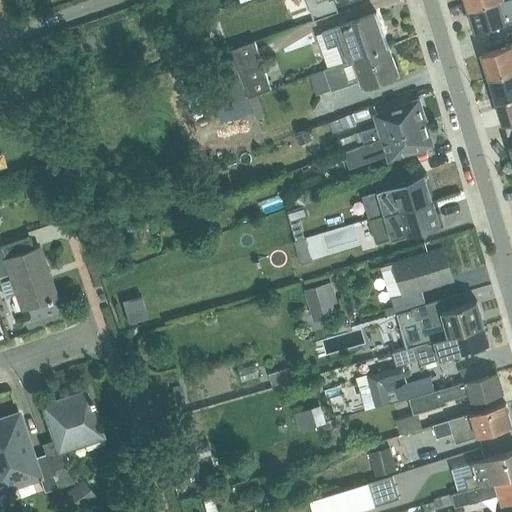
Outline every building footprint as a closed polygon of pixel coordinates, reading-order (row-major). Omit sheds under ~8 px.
[(336,0),(338,1),(341,0),(307,0),(311,9),(310,10),(314,22),(339,13),(335,2),(336,0)] [(465,0),(469,11),(503,0),(465,0)] [(475,32),(511,20),(511,0),(503,0),(469,11),(475,32)] [(317,36),(328,70),(389,48),(376,15),(317,36)] [(207,27),(192,32),(197,49),(212,45),(207,27)] [(490,81),(511,73),(511,33),(509,34),(511,45),(511,46),(483,56),(490,81)] [(255,43),(232,51),(235,61),(249,100),(258,96),(271,91),(255,43)] [(41,45),(31,47),(39,76),(50,73),(48,68),(53,66),(52,63),(56,62),(52,49),(43,52),(41,45)] [(360,88),(398,75),(389,48),(328,70),(309,77),(316,96),(332,91),(333,93),(359,83),(360,88)] [(231,121),(253,114),(249,100),(235,61),(212,69),(231,121)] [(511,73),(490,81),(497,104),(511,99),(511,73)] [(258,96),(249,100),(253,114),(256,122),(266,118),(258,96)] [(504,127),(511,124),(511,99),(497,104),(504,127)] [(341,154),(344,152),(425,123),(418,102),(373,116),(377,127),(337,142),(341,154)] [(352,115),(329,124),(333,135),(356,126),(352,115)] [(388,161),(431,145),(425,123),(344,152),(350,170),(386,156),(388,161)] [(305,127),(292,132),(297,145),(310,140),(305,127)] [(363,196),(370,222),(434,201),(426,174),(363,196)] [(292,207),(317,199),(310,191),(300,190),(293,196),(292,207)] [(263,213),(280,208),(277,198),(260,203),(263,213)] [(377,245),(441,226),(434,201),(370,222),(377,245)] [(306,206),(288,212),(296,242),(304,239),(299,219),(309,216),(306,206)] [(23,312),(57,301),(40,248),(34,250),(30,239),(0,248),(0,280),(11,276),(23,312)] [(421,291),(451,282),(442,250),(393,264),(393,266),(382,269),(396,314),(425,306),(421,291)] [(331,284),(306,291),(315,324),(336,318),(332,306),(337,305),(331,284)] [(148,321),(141,298),(122,304),(129,326),(148,321)] [(396,314),(407,350),(484,328),(477,303),(447,312),(443,301),(425,306),(396,314)] [(485,348),(490,347),(484,328),(407,350),(393,354),(397,368),(420,360),(422,367),(475,351),(476,355),(486,352),(485,348)] [(255,367),(238,374),(242,384),(259,379),(255,367)] [(410,401),(436,393),(432,378),(407,384),(396,390),(393,382),(405,379),(402,368),(367,377),(375,408),(409,399),(410,401)] [(288,371),(274,375),(277,386),(291,382),(288,371)] [(471,405),(503,396),(497,374),(436,393),(410,401),(414,416),(396,422),(400,436),(423,430),(418,415),(447,406),(446,402),(468,396),(471,405)] [(181,387),(172,389),(176,403),(185,401),(181,387)] [(146,389),(139,392),(149,420),(157,417),(146,389)] [(64,453),(104,440),(88,392),(43,408),(54,443),(43,446),(47,456),(59,490),(75,485),(64,453)] [(455,445),(511,428),(511,427),(505,405),(433,427),(437,440),(453,435),(455,445)] [(327,423),(322,407),(301,414),(302,418),(295,420),(298,431),(327,423)] [(0,495),(41,482),(46,495),(59,490),(47,456),(34,460),(19,416),(0,422),(0,495)] [(126,430),(107,436),(113,455),(132,450),(126,430)] [(263,443),(260,434),(229,443),(231,451),(263,443)] [(189,448),(167,454),(171,467),(193,460),(189,448)] [(370,455),(377,479),(397,474),(390,451),(370,455)] [(465,480),(468,491),(511,477),(511,453),(469,465),(472,478),(465,480)] [(392,477),(368,485),(375,507),(399,499),(392,477)] [(501,507),(511,503),(511,477),(468,491),(434,501),(436,510),(454,505),(455,509),(498,496),(501,507)] [(82,511),(97,500),(83,481),(67,494),(69,497),(65,499),(74,511),(77,511),(80,510),(81,511),(82,511)] [(310,503),(312,511),(358,511),(375,507),(368,485),(310,503)] [(150,511),(152,508),(136,499),(129,511),(150,511)] [(218,511),(214,501),(205,504),(208,511),(218,511)]
